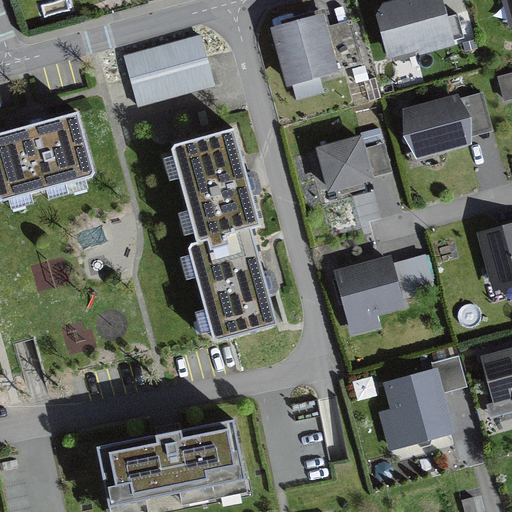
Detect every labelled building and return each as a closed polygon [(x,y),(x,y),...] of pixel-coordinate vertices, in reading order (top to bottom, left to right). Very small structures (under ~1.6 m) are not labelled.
[(395,0),(396,6),(379,10),(391,53),(448,37),(437,0),(395,0)] [(325,39),(319,18),(276,30),(290,83),(363,63),(354,31),(325,39)] [(139,106),(214,86),(200,35),(125,55),(139,106)] [(511,73),(499,77),(505,99),(511,97),(511,73)] [(419,154),(467,141),(456,100),(407,113),(419,154)] [(94,172),(78,112),(43,122),(40,118),(31,121),(30,125),(0,133),(0,200),(2,201),(92,177),(94,172)] [(248,178),(234,129),(174,145),(172,150),(197,242),(251,227),(251,228),(261,226),(251,190),(255,188),(252,178),(248,178)] [(331,189),(371,178),(360,139),(320,150),(331,189)] [(511,226),(482,235),(496,286),(511,282),(511,226)] [(265,276),(251,228),(251,227),(197,242),(191,243),(188,248),(213,338),(218,340),(278,324),(268,289),(272,286),(269,277),(265,276)] [(350,318),(401,304),(389,260),(338,274),(350,318)] [(511,341),(493,346),(496,356),(483,359),(495,402),(511,397),(511,341)] [(421,447),(431,445),(432,435),(450,430),(440,394),(467,386),(459,355),(431,363),(434,373),(389,385),(405,442),(414,439),(421,447)] [(109,506),(246,479),(234,419),(165,432),(97,446),(109,506)] [(462,500),(464,511),(477,511),(473,497),(462,500)]
